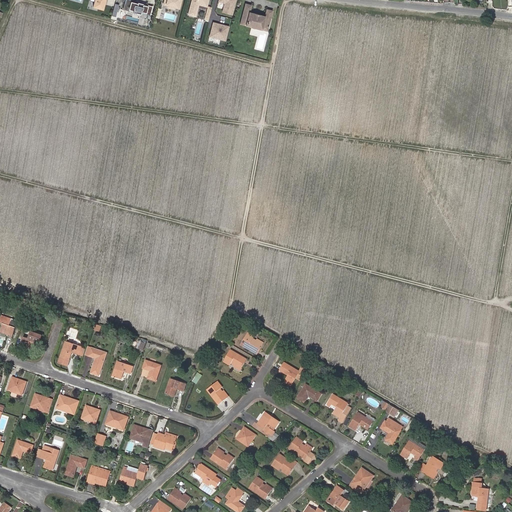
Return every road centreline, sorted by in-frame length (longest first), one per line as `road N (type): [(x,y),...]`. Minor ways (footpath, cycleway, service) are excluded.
road 1 (track): [(281,0),(230,304),(511,466)]
road 2 (track): [(0,173),(502,302)]
road 3 (track): [(230,304),(197,356),(0,283)]
road 4 (track): [(0,90),(260,125)]
road 5 (track): [(19,0),(270,65)]
road 6 (track): [(511,159),(260,125)]
road 7 (track): [(289,0),(511,25)]
road 8 (residential): [(46,368),(219,428)]
road 9 (residential): [(361,0),(511,17)]
road 10 (residential): [(219,428),(126,511)]
road 11 (residential): [(117,511),(0,471)]
